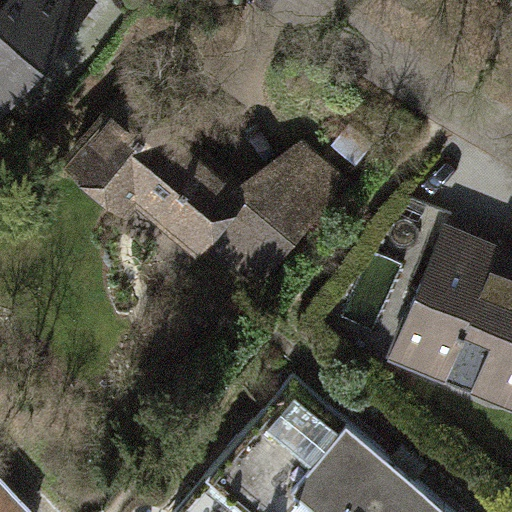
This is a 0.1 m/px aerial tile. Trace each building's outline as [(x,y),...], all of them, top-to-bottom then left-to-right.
[(0,0),(0,112),(89,2),(87,0),(0,0)] [(228,182),(124,94),(61,169),(122,221),(133,208),(243,302),(344,185),(275,127),(228,182)] [(511,252),(444,225),(391,359),(511,406),(511,252)] [(445,511),(293,383),(183,511),(445,511)] [(31,511),(38,506),(0,465),(0,511),(31,511)]
